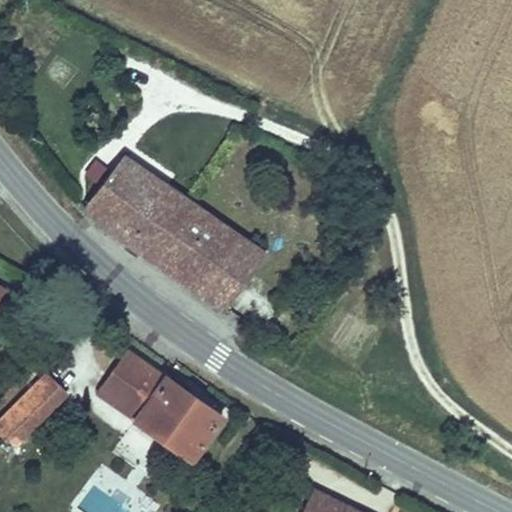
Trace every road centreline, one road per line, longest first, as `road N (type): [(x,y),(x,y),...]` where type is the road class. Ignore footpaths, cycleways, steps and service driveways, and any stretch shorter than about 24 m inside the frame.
road 1 (secondary): [(0,158),(79,247),(221,358),(502,511)]
road 2 (track): [(511,450),(459,414),(421,369),(389,205),(361,173),(186,96),(144,115),(122,145)]
